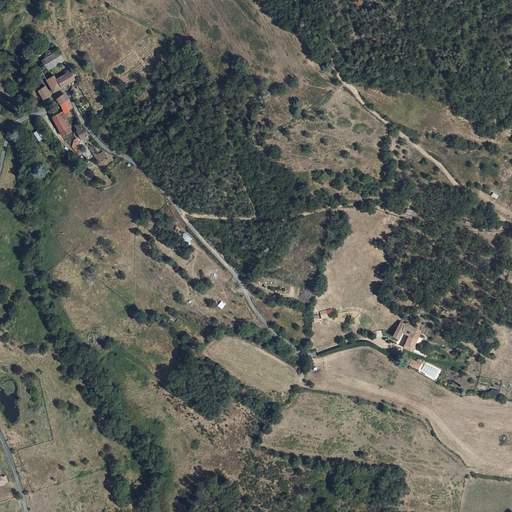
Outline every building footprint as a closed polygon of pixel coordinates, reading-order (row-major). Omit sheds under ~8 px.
[(41,60),(46,66),(64,57),(61,50),(41,60)] [(46,80),(53,92),(66,85),(76,81),(71,71),(56,79),(55,75),(46,80)] [(37,90),(43,98),(51,94),(45,85),(37,90)] [(61,105),(69,100),(70,99),(64,94),(57,99),(61,105)] [(69,100),(61,105),(63,111),(51,116),(60,130),(62,135),(71,131),(68,126),(67,127),(63,118),(70,115),(67,109),(72,106),(69,100)] [(90,137),(86,131),(83,127),(82,127),(80,125),(77,127),(79,131),(77,133),(83,141),(90,137)] [(40,141),(45,138),(40,130),(34,133),(40,141)] [(77,141),(73,148),(78,155),(84,151),(79,144),(80,143),(78,139),(77,141)] [(101,156),(95,149),(92,151),(103,164),(101,165),(105,170),(109,166),(105,161),(109,157),(105,152),(101,156)] [(188,243),(193,240),(188,233),(183,237),(188,243)] [(419,333),(407,326),(407,327),(401,325),(396,334),(395,336),(401,339),(405,330),(408,332),(408,334),(409,334),(407,339),(409,340),(406,346),(414,349),(419,337),(417,337),(419,333)] [(421,365),(410,359),(407,364),(419,370),(421,365)]
